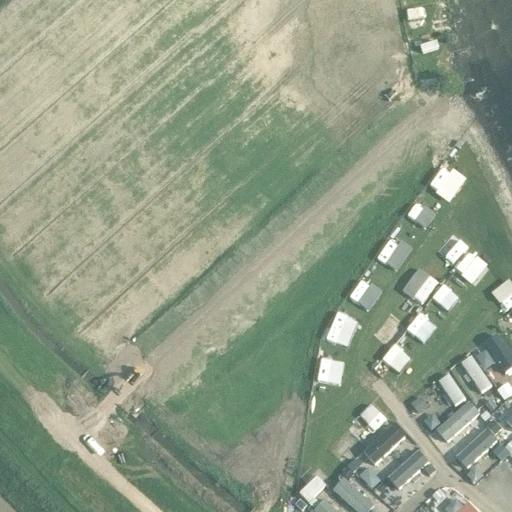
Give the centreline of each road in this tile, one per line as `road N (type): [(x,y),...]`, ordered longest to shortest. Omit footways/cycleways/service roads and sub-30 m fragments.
road 1 (track): [(252,511),(310,323),(400,172),(404,147),(377,0)]
road 2 (track): [(384,396),(491,255),(441,212),(357,318),(355,354),(371,381),(318,425)]
road 3 (track): [(154,511),(62,433),(139,360)]
